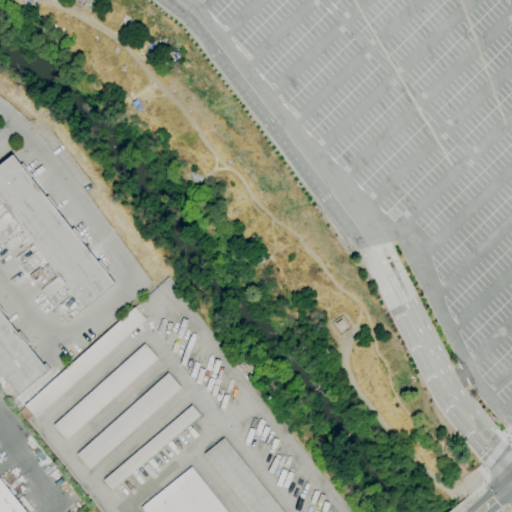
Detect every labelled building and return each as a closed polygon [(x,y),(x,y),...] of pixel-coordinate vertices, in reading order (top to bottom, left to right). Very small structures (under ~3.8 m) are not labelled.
[(84,309),(0,203),(0,164),(11,155),(19,166),(21,164),(31,176),(29,178),(45,198),(47,196),(57,208),(55,210),(71,230),(73,228),(83,240),(80,242),(96,262),(98,260),(108,272),(106,274),(114,284),(84,309)] [(17,396),(0,374),(0,308),(2,311),(0,313),(16,334),(19,332),(28,344),(26,346),(42,366),(44,364),(49,370),(17,396)] [(35,417),(24,406),(134,308),(145,319),(35,417)] [(341,331),(335,324),(341,320),(346,327),(341,331)] [(66,440),(53,426),(144,344),(156,359),(66,440)] [(89,470),(76,455),(167,373),(180,388),(89,470)] [(111,490),(102,480),(191,406),(199,416),(111,490)] [(248,511),(203,454),(223,438),(281,511),(248,511)] [(144,511),(141,507),(190,467),(226,511),(144,511)] [(0,511),(0,481),(24,511),(0,511)]
